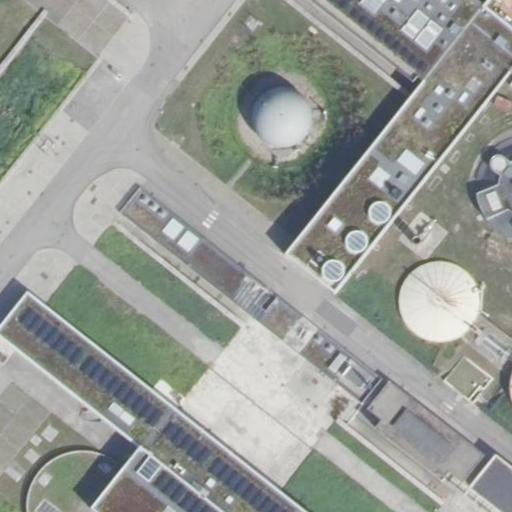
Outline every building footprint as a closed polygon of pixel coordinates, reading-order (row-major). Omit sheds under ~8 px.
[(289,0),(418,98),(489,9),(477,0),(289,0)] [(351,304),(511,100),(511,26),(489,9),(418,98),(292,258),(351,304)] [(298,139),(304,132),(307,125),(307,116),(305,108),(300,102),(293,97),(285,95),(276,96),(269,99),(263,104),(259,111),(258,119),(259,127),(263,134),(268,139),(275,143),(283,144),(291,143),(298,139)] [(511,141),(506,143),(491,153),(481,166),(476,183),(476,200),(483,216),(494,229),(509,238),(511,238),(511,141)] [(373,377),(143,196),(125,218),(356,399),(373,377)] [(406,290),(404,303),(406,316),(412,328),(421,336),(432,341),(444,342),(456,339),(466,333),(474,324),(479,313),(480,301),(477,289),(471,279),(461,271),(449,267),(436,266),(423,271),(413,279),(406,290)] [(301,511),(30,299),(2,334),(144,446),(229,511),(301,511)] [(471,405),(491,382),(461,358),(442,381),(471,405)] [(480,459),(388,386),(367,411),(382,422),(374,432),(440,483),(447,474),(460,485),(480,459)] [(229,511),(144,446),(121,476),(167,511),(229,511)] [(167,511),(121,476),(110,469),(102,464),(94,460),(85,458),(76,458),(66,459),(56,462),(49,465),(41,471),(36,477),(30,486),(26,493),(24,499),(23,511),(22,511),(167,511)] [(511,511),(511,485),(486,465),(467,488),(497,511),(511,511)]
